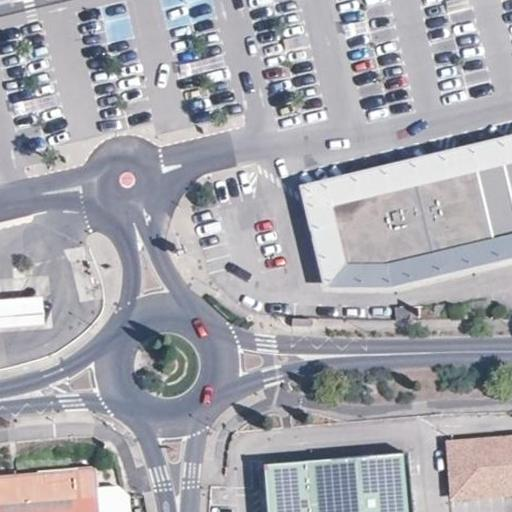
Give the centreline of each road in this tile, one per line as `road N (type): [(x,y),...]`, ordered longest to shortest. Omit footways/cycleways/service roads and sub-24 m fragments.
road 1 (tertiary): [(350,355),(511,354)]
road 2 (tertiary): [(350,355),(209,333)]
road 3 (tertiary): [(214,390),(350,355)]
road 4 (unclassified): [(191,317),(162,269),(142,198)]
road 5 (unclassified): [(118,200),(133,284),(129,326)]
road 6 (tertiary): [(116,347),(0,396)]
road 7 (tertiary): [(0,405),(124,398)]
